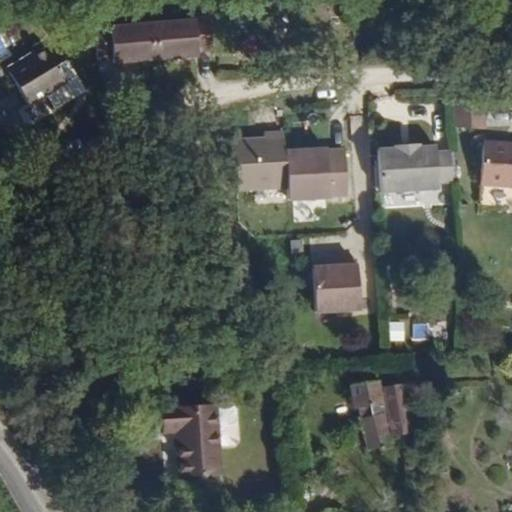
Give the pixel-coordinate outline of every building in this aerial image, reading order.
[(196,15),(144,19),(147,57),(185,54),(184,49),(200,48),(196,15)] [(147,57),(144,19),(80,24),(84,57),(98,55),(99,61),(147,57)] [(59,75),(39,45),(2,69),(23,99),(59,75)] [(444,89),(446,121),(476,122),(477,87),(444,89)] [(429,147),(429,141),(410,143),(410,140),(389,141),(389,145),(371,148),(375,188),(432,184),(432,177),(445,175),(443,147),(429,147)] [(511,141),(507,141),(507,147),(478,146),(476,185),(511,186),(511,141)] [(318,144),(275,149),(279,197),(321,193),(322,191),(341,190),(338,145),(319,147),(318,144)] [(334,262),(334,267),(306,270),(311,313),(355,309),(349,260),(334,262)] [(378,387),(375,375),(344,381),(349,401),(354,401),(363,443),(375,440),(377,445),(389,441),(385,425),(390,424),(392,430),(409,425),(398,377),(381,381),(382,386),(378,387)] [(213,466),(209,399),(153,402),(155,426),(174,427),(177,469),(213,466)]
